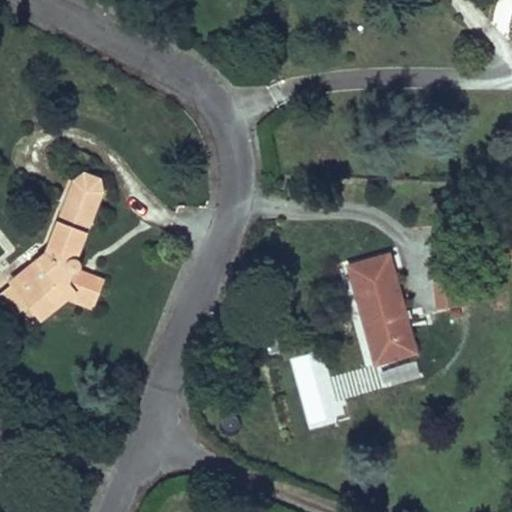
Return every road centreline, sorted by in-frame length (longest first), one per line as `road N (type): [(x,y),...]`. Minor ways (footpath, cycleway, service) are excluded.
road 1 (residential): [(142,430),(228,205),(230,139),(221,107),(197,82),(53,0)]
road 2 (residential): [(345,511),(142,430)]
